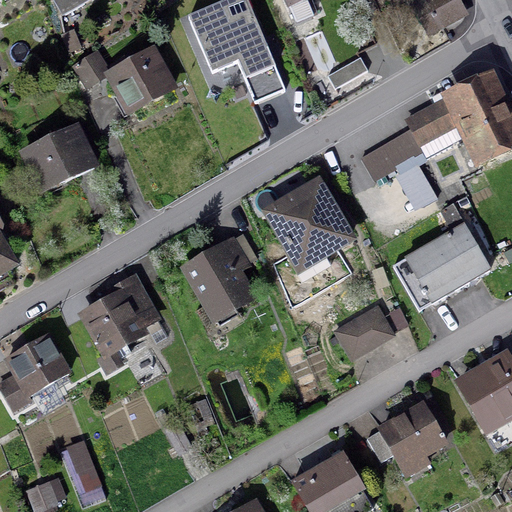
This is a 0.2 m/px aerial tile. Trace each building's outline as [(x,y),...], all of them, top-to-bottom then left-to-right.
[(249,0),(233,0),(191,17),(215,75),(239,65),(254,104),(286,91),(249,0)] [(270,0),(283,20),(315,0),(270,0)] [(460,13),(453,0),(428,0),(417,6),(428,29),(460,13)] [(76,32),(62,37),(70,57),(83,52),(76,32)] [(114,113),(171,78),(148,40),(91,75),(114,113)] [(480,168),(511,152),(511,128),(490,83),(449,102),(480,168)] [(412,135),(365,160),(375,179),(422,154),(412,135)] [(42,193),(91,164),(74,136),(25,165),(42,193)] [(345,239),(317,190),(270,218),(298,266),(345,239)] [(394,269),(419,313),(490,272),(465,229),(394,269)] [(0,279),(13,272),(0,249),(0,279)] [(185,271),(216,326),(251,306),(221,251),(185,271)] [(154,319),(137,291),(84,321),(100,350),(154,319)] [(337,337),(353,362),(389,340),(373,315),(337,337)] [(0,396),(10,413),(67,378),(44,340),(0,366),(0,396)] [(511,367),(507,358),(460,386),(483,425),(511,408),(511,367)] [(439,438),(422,410),(381,435),(398,463),(439,438)] [(162,431),(179,458),(191,451),(174,424),(162,431)] [(58,455),(82,511),(86,511),(103,505),(78,447),(58,455)] [(374,511),(376,511),(343,457),(292,487),(307,511),(374,511)] [(49,488),(31,494),(37,511),(40,511),(56,507),(49,488)]
